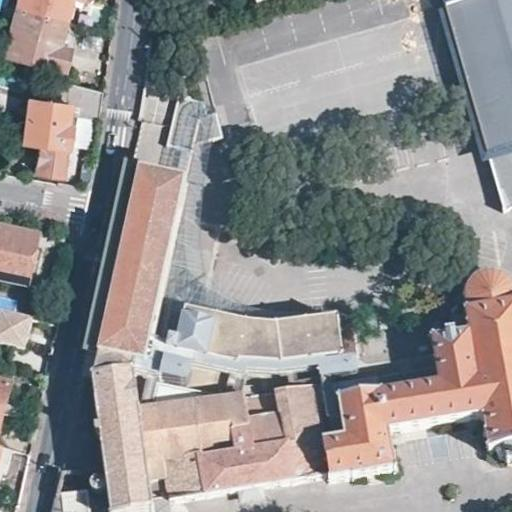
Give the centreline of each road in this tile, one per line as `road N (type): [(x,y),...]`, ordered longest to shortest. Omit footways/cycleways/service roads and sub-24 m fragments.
road 1 (tertiary): [(103,213),(34,511)]
road 2 (tertiary): [(135,0),(103,213)]
road 3 (unknown): [(435,511),(413,494),(378,492),(235,511)]
